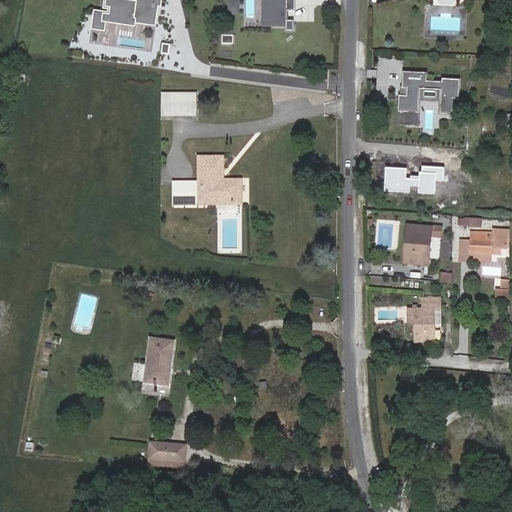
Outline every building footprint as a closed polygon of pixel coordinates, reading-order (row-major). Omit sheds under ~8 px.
[(101,0),(100,12),(91,10),(88,29),(102,31),(103,19),(154,26),(157,0),(101,0)] [(241,13),(240,0),(229,0),(230,13),(241,13)] [(263,0),(263,24),(285,25),(285,0),(263,0)] [(428,73),(404,72),(403,87),(408,87),(407,96),(400,95),(399,111),(419,113),(419,99),(443,100),(442,113),(453,113),(454,98),(460,99),(461,80),(443,79),(443,82),(427,81),(428,73)] [(159,116),(193,116),(193,92),(159,92),(159,116)] [(241,205),(241,182),(224,183),(223,159),(201,160),(201,186),(202,206),(241,205)] [(202,206),(201,186),(175,186),(176,207),(202,206)] [(483,228),(484,219),(470,218),(470,227),(483,228)] [(411,252),(407,252),(406,262),(428,265),(431,227),(418,226),(417,232),(413,231),(411,252)] [(410,226),(407,252),(411,252),(413,231),(417,232),(418,226),(410,226)] [(508,248),(508,230),(494,230),(494,233),(472,232),(472,242),(461,242),(461,260),(492,261),(492,252),(493,247),(508,248)] [(430,256),(440,256),(442,237),(432,236),(430,256)] [(497,287),(497,296),(510,296),(511,279),(503,279),(503,287),(497,287)] [(435,341),(434,309),(441,309),(441,298),(423,299),(423,310),(417,310),(417,307),(413,307),(413,310),(409,310),(409,323),(415,323),(416,341),(435,341)] [(170,386),(176,340),(152,336),(145,382),(158,384),(170,386)] [(151,459),(182,462),(185,447),(152,444),(151,459)]
